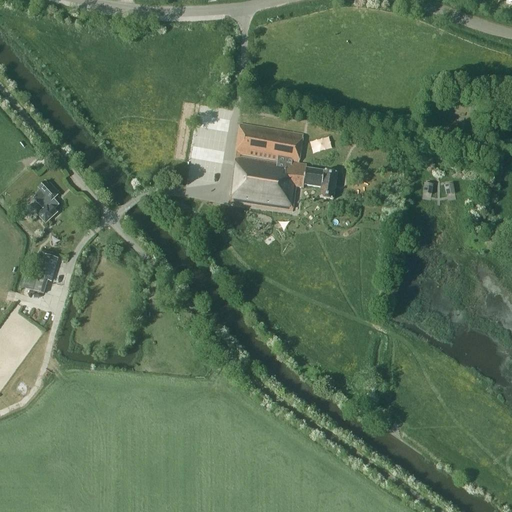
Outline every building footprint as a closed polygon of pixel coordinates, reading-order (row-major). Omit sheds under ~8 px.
[(303,135),(240,125),(230,203),(292,212),(295,187),(303,188),(303,185),(321,188),(319,198),(332,200),(337,174),(305,169),(306,165),(298,164),(303,135)] [(415,175),(413,194),(426,196),(429,177),(415,175)] [(444,181),(443,200),(457,200),(457,182),(444,181)] [(47,185),(44,182),(38,188),(40,191),(38,193),(36,194),(35,196),(35,200),(36,203),(37,204),(43,210),(37,215),(45,224),(55,214),(52,211),(59,205),(53,199),(59,194),(49,184),(47,185)] [(37,277),(37,278),(47,281),(51,282),(58,259),(43,255),(37,277)] [(43,294),(47,281),(37,278),(37,277),(26,274),(22,289),(43,294)]
